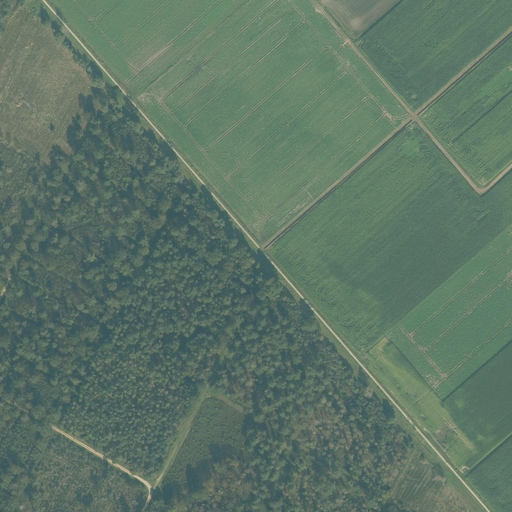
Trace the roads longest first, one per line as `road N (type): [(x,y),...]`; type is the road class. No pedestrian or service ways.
road 1 (track): [(33,0),(268,271)]
road 2 (track): [(268,271),(479,511)]
road 3 (track): [(0,397),(154,487)]
road 4 (track): [(205,389),(268,271)]
